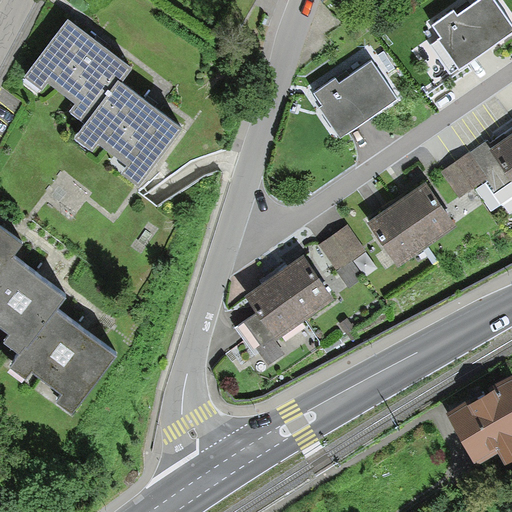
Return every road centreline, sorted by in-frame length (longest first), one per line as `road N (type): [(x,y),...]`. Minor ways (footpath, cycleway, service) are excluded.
road 1 (primary): [(213,478),(511,302)]
road 2 (residential): [(511,71),(277,219),(230,229)]
road 3 (residential): [(213,478),(180,407),(230,229)]
road 4 (residential): [(230,229),(303,0)]
